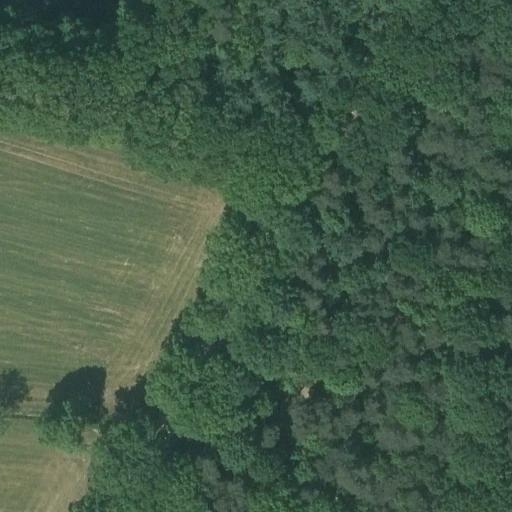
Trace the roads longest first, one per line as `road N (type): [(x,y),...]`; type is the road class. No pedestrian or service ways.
road 1 (unclassified): [(123,511),(369,65),(394,0)]
road 2 (track): [(320,154),(0,53)]
